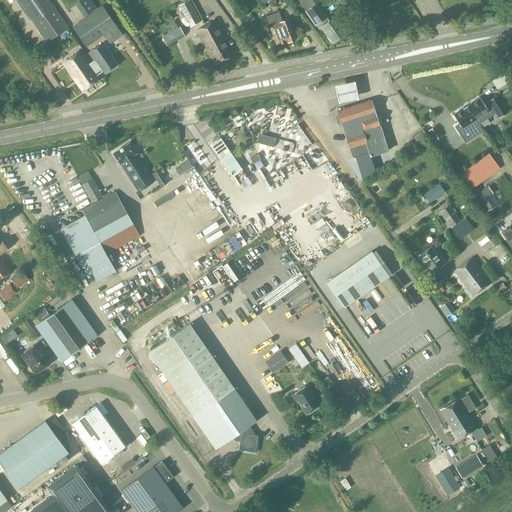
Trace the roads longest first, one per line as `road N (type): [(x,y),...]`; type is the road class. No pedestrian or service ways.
road 1 (unclassified): [(216,511),(118,383),(97,380),(0,402)]
road 2 (primary): [(0,139),(273,81)]
road 3 (unclassified): [(232,511),(459,351)]
road 4 (primary): [(273,81),(511,31)]
